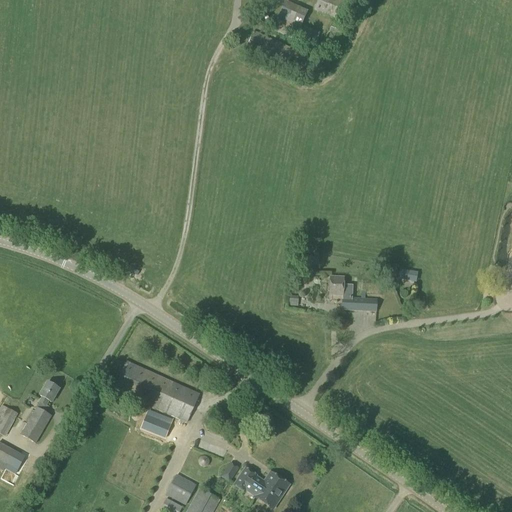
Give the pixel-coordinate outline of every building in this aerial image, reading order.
[(342,22),(349,4),(340,0),(318,0),(314,10),(342,22)] [(312,49),(319,34),(300,26),(307,12),(285,2),(272,31),(312,49)] [(339,36),(342,28),(332,24),(329,32),(339,36)] [(303,81),(313,59),(253,32),(243,54),(303,81)] [(318,266),(318,254),(313,254),(313,257),(301,257),(301,265),(318,266)] [(415,283),(417,273),(399,270),(397,280),(415,283)] [(376,312),(376,301),(365,300),(352,299),(353,287),(343,286),(343,279),(330,278),(329,296),(342,297),(341,310),(376,312)] [(186,424),(199,395),(126,362),(113,391),(171,417),(170,419),(176,421),(177,420),(186,424)] [(51,403),(58,390),(47,383),(40,397),(42,398),(31,417),(20,435),(35,444),(51,417),(45,414),(48,408),(45,407),(48,401),(51,403)] [(0,434),(5,437),(17,415),(1,406),(0,408),(0,434)] [(165,439),(171,424),(146,415),(140,430),(165,439)] [(0,449),(0,468),(8,474),(17,459),(0,449)] [(229,483),(239,469),(230,463),(220,477),(229,483)] [(264,484),(254,477),(254,476),(245,470),(234,486),(244,493),(246,490),(255,497),(254,498),(272,510),(288,486),(270,474),(264,484)] [(185,506),(196,486),(176,475),(165,496),(185,506)] [(213,511),(219,501),(199,489),(186,511),(213,511)] [(161,511),(179,511),(182,508),(165,499),(159,511),(161,511)]
